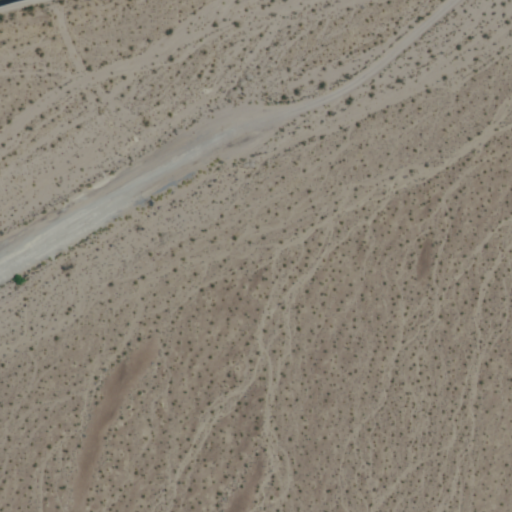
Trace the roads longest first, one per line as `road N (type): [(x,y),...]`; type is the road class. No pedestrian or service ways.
road 1 (track): [(0,274),(255,124)]
road 2 (track): [(255,124),(356,90),(464,0)]
